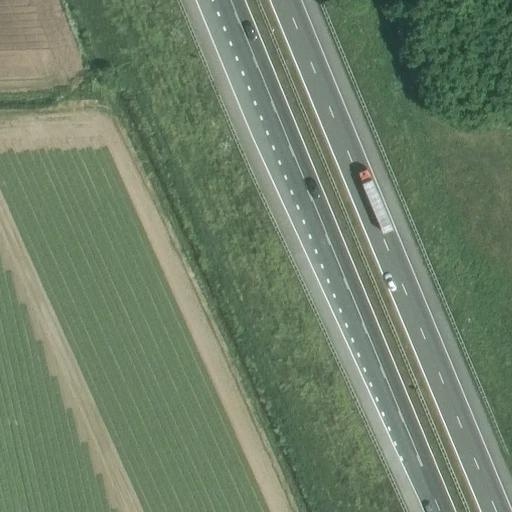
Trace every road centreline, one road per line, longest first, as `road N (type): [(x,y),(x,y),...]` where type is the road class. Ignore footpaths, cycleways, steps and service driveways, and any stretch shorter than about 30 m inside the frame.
road 1 (motorway): [(496,511),(286,0)]
road 2 (motorway): [(231,0),(441,511)]
